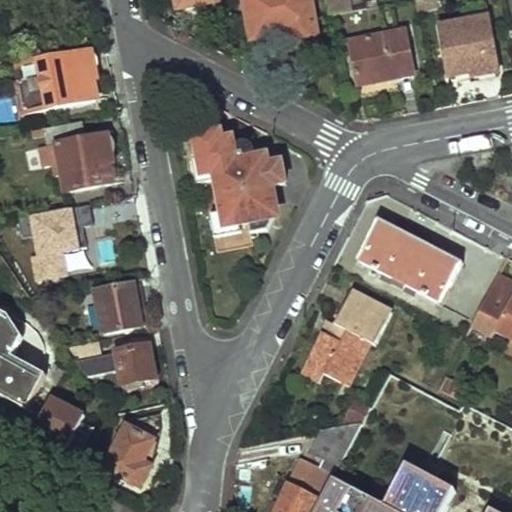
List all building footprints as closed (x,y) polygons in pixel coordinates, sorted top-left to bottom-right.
[(216,0),(177,0),(180,10),(217,4),(216,0)] [(308,0),(244,0),(251,34),(269,31),(271,38),(290,35),(292,40),(316,36),(308,0)] [(326,0),(330,16),(368,9),(367,3),(349,5),(348,0),(326,0)] [(423,0),(416,1),(418,13),(439,7),(436,0),(423,0)] [(500,72),(489,20),(440,30),(449,76),(475,71),(476,77),(500,72)] [(406,33),(351,43),(359,84),(415,74),(406,33)] [(43,79),(22,83),(27,115),(98,100),(88,54),(40,64),(43,79)] [(22,83),(43,79),(40,64),(18,68),(22,83)] [(81,115),(32,126),(34,134),(47,132),(56,182),(64,180),(66,194),(114,185),(105,136),(85,139),(81,115)] [(264,216),(261,201),(273,199),(270,183),(283,181),(280,160),(267,162),(265,152),(248,155),(250,153),(250,151),(251,150),(251,146),(250,145),(249,143),(246,141),(242,140),(238,141),(237,139),(231,140),(230,134),(220,135),(219,127),(192,131),(199,171),(211,169),(220,224),(245,220),(247,233),(254,232),(252,218),(264,216)] [(89,211),(22,222),(24,235),(37,232),(41,256),(31,257),(36,282),(42,281),(43,287),(52,286),(51,280),(67,278),(64,253),(86,250),(83,229),(92,226),(89,211)] [(461,265),(378,223),(357,263),(382,275),(380,282),(415,299),(418,294),(440,306),(461,265)] [(508,283),(497,277),(478,315),(497,325),(494,335),(510,344),(511,344),(511,297),(503,292),(508,283)] [(142,286),(136,287),(139,306),(146,305),(142,286)] [(136,287),(97,293),(105,336),(144,329),(143,328),(149,327),(146,305),(139,306),(136,287)] [(53,310),(58,304),(56,293),(32,297),(31,298),(41,312),(53,310)] [(321,338),(307,366),(324,374),(321,382),(336,390),(344,375),(349,376),(363,350),(370,354),(388,317),(350,297),(333,329),(327,340),(321,338)] [(88,332),(99,330),(94,306),(84,308),(88,332)] [(45,385),(48,378),(15,359),(25,340),(9,319),(0,314),(0,397),(30,413),(45,385)] [(478,315),(470,331),(490,342),(494,335),(497,325),(478,315)] [(327,340),(333,329),(328,326),(321,338),(327,340)] [(67,349),(77,362),(104,357),(101,343),(67,349)] [(150,348),(117,354),(123,386),(157,380),(150,348)] [(48,378),(45,385),(56,391),(67,370),(56,365),(48,378)] [(324,374),(307,366),(300,379),(317,388),(321,382),(324,374)] [(441,395),(458,404),(463,391),(447,383),(441,395)] [(86,416),(53,399),(34,434),(78,457),(93,429),(82,423),(86,416)] [(371,414),(354,405),(343,431),(362,432),(366,424),(371,414)] [(129,428),(106,470),(142,489),(153,467),(148,464),(158,443),(129,428)] [(343,431),(327,435),(314,457),(340,471),(343,468),(347,460),(362,432),(343,431)] [(335,475),(302,460),(290,485),(296,488),(287,504),(280,501),(274,511),(316,511),(322,500),(323,501),(335,475)] [(382,511),(371,511),(330,491),(319,511),(502,511),(491,507),(488,511),(443,511),(454,491),(406,467),(382,511)]
